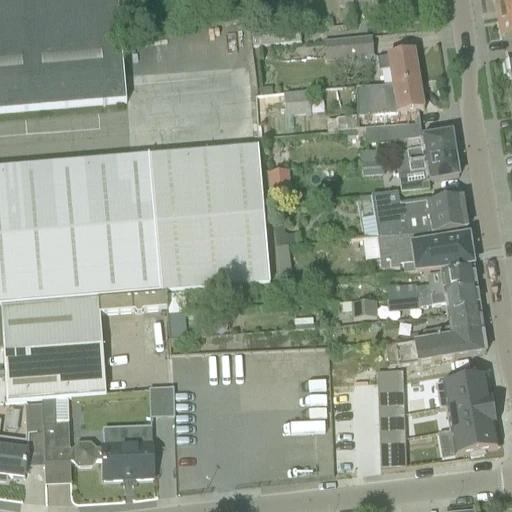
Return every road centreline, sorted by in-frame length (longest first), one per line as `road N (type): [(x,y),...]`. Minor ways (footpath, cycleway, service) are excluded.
road 1 (unclassified): [(511,481),(87,511)]
road 2 (tertiary): [(511,387),(452,0)]
